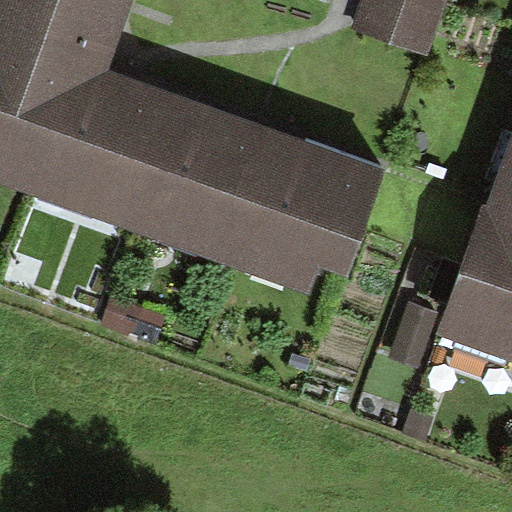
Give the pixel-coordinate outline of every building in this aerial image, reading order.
[(108,77),(136,0),(0,0),(0,197),(311,309),(322,280),(346,289),(387,178),(193,107),(108,77)] [(362,0),(352,29),(428,57),(448,0),(362,0)] [(511,141),(439,348),(511,373),(511,141)] [(140,308),(114,298),(105,322),(131,331),(140,308)] [(439,316),(409,307),(393,359),(423,368),(439,316)]
